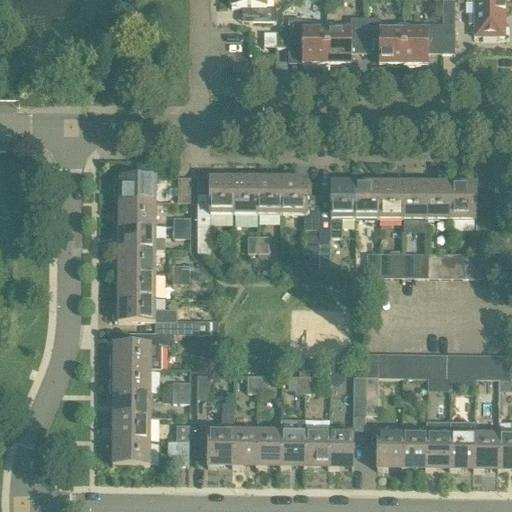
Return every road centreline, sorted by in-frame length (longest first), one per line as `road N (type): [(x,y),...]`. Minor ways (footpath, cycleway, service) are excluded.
road 1 (residential): [(21,505),(27,448),(62,353),(69,129)]
road 2 (residential): [(511,132),(200,133)]
road 3 (residential): [(21,505),(166,511)]
road 4 (residential): [(200,0),(200,133)]
road 5 (residential): [(200,133),(69,129)]
